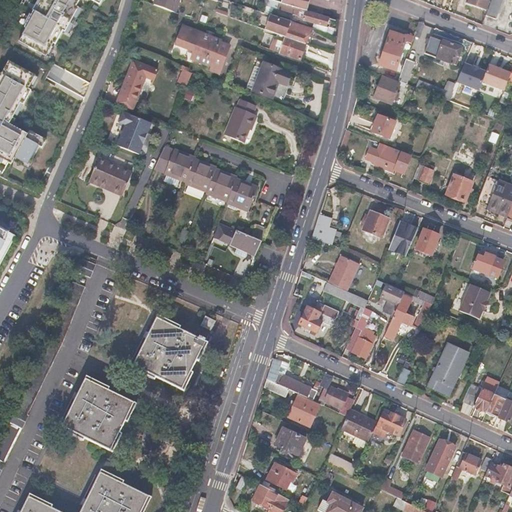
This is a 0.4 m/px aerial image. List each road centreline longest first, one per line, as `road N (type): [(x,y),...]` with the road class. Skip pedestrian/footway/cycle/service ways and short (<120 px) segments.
road 1 (residential): [(511,447),(269,337)]
road 2 (residential): [(274,324),(41,223)]
road 3 (residential): [(41,223),(131,0)]
road 4 (residential): [(511,241),(323,168)]
road 5 (secondary): [(269,337),(212,510)]
road 6 (secondary): [(356,0),(323,168)]
road 7 (secondary): [(323,168),(274,324)]
road 8 (residential): [(511,47),(390,0)]
